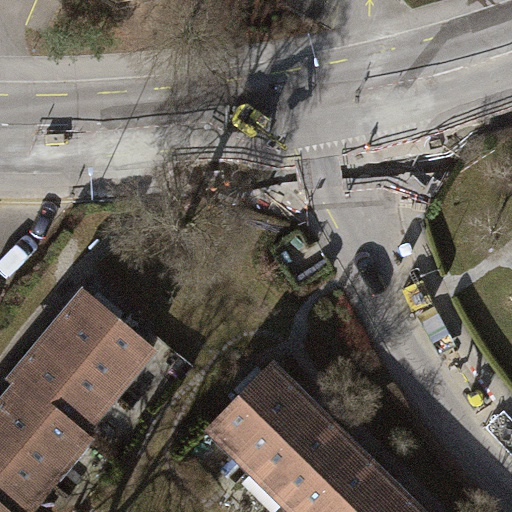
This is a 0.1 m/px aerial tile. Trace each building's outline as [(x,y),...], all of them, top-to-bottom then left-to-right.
[(82,296),(48,336),(114,391),(149,350),(111,318),(119,310),(99,293),(90,302),(82,296)] [(78,433),(114,391),(48,336),(12,378),(19,384),(78,433)] [(212,429),(250,467),(310,407),(272,369),(212,429)] [(19,384),(0,406),(0,441),(47,481),(84,438),(78,433),(19,384)] [(250,467),(288,505),(348,445),(310,407),(250,467)] [(0,511),(21,511),(47,481),(0,441),(0,511)] [(358,511),(387,484),(348,445),(288,505),(294,511),(358,511)] [(358,511),(415,511),(387,484),(358,511)]
